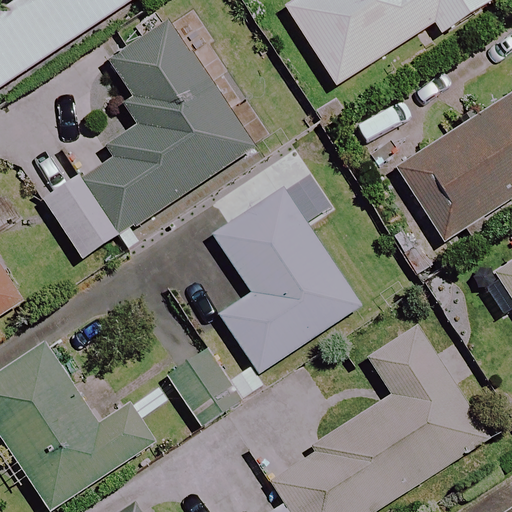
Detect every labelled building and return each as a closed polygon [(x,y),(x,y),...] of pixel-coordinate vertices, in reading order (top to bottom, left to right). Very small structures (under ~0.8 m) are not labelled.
[(287,0),(283,3),(337,90),(437,27),(444,38),(500,2),(498,0),(287,0)] [(256,155),(176,29),(115,68),(156,133),(47,203),(86,264),(256,155)] [(511,98),(398,173),(446,247),(511,203),(511,98)] [(361,311),(286,195),(216,240),(254,299),(223,319),(260,376),(361,311)] [(0,321),(24,306),(0,269),(0,321)] [(511,270),(499,280),(511,300),(511,270)] [(381,511),(491,439),(419,331),(371,363),(396,399),(272,482),(292,511),(381,511)] [(101,432),(51,353),(0,385),(0,436),(48,511),(52,511),(156,446),(134,411),(101,432)] [(240,404),(205,356),(168,383),(203,431),(240,404)] [(511,511),(511,476),(456,511),(511,511)]
